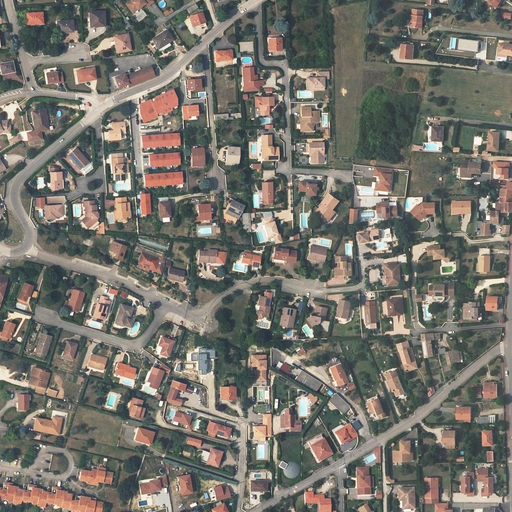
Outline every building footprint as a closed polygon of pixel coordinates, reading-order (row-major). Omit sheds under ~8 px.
[(154,1),(152,0),(133,0),(132,1),(131,0),(130,0),(125,4),(131,11),(136,7),(138,9),(145,3),(147,6),(154,1)] [(487,0),(490,1),(489,2),(496,6),(495,7),(496,8),(497,9),(498,7),(502,0),(487,0)] [(196,3),(187,8),(189,12),(198,7),(196,3)] [(142,8),(133,15),(139,22),(147,15),(142,8)] [(171,8),(163,12),(166,16),(174,12),(171,8)] [(412,27),(422,28),(424,11),(413,10),(412,27)] [(89,12),(90,26),(104,26),(104,11),(89,12)] [(26,13),(27,23),(42,22),(42,12),(26,13)] [(192,26),(198,24),(205,22),(202,12),(189,16),(192,26)] [(66,30),(73,30),(72,20),(57,21),(58,32),(66,32),(66,30)] [(152,38),(154,41),(155,43),(156,45),(158,44),(160,47),(168,42),(172,39),(166,30),(152,38)] [(128,34),(115,36),(117,52),(130,50),(128,34)] [(268,39),(269,50),(281,50),(281,38),(268,39)] [(254,51),(253,41),(239,42),(240,52),(254,51)] [(170,45),(168,42),(160,47),(162,50),(170,45)] [(413,59),(414,45),(410,45),(410,42),(402,42),(402,51),(401,51),(400,58),(413,59)] [(511,44),(500,43),(499,52),(498,58),(507,59),(507,55),(511,55),(511,44)] [(215,52),(215,61),(232,59),(231,50),(215,52)] [(0,63),(0,66),(1,73),(6,72),(6,73),(12,72),(11,70),(14,70),(12,61),(0,63)] [(125,85),(126,88),(129,86),(154,76),(150,66),(125,76),(124,73),(114,77),(118,87),(125,85)] [(253,67),(243,68),(244,86),(246,86),(259,85),(263,84),(263,80),(258,81),(254,81),(254,75),(253,67)] [(76,71),(78,80),(85,79),(85,81),(95,79),(93,68),(76,71)] [(62,72),(56,73),(56,72),(45,73),(47,83),(54,82),(57,81),(58,83),(63,82),(62,72)] [(317,78),(307,78),(307,87),(324,87),(324,79),(329,78),(329,72),(317,72),(317,78)] [(187,90),(201,89),(200,79),(196,79),(196,78),(193,78),(193,80),(187,80),(187,90)] [(266,78),(266,87),(276,87),(275,78),(266,78)] [(177,105),(176,98),(172,90),(153,98),(154,101),(151,102),(150,100),(139,104),(139,114),(142,119),(146,118),(147,120),(157,116),(156,114),(160,112),(161,115),(171,110),(170,107),(177,105)] [(271,96),(260,96),(261,101),(261,104),(258,105),(258,106),(258,114),(267,114),(267,104),(272,104),(271,96)] [(188,119),(188,116),(198,115),(197,105),(182,106),(182,119),(188,119)] [(310,107),(301,108),(301,116),(302,116),(302,119),(301,121),(300,121),(300,131),(310,131),(309,126),(311,126),(311,122),(319,122),(319,111),(310,111),(310,107)] [(45,109),(32,111),(35,131),(41,130),(48,129),(45,109)] [(113,130),(112,131),(108,131),(109,140),(120,139),(120,133),(125,133),(124,126),(123,126),(123,122),(113,123),(113,130)] [(433,140),(443,141),(444,127),(433,127),(433,140)] [(41,130),(35,131),(27,133),(28,142),(42,139),(41,130)] [(490,132),(488,150),(498,151),(500,133),(490,132)] [(179,145),(178,133),(141,136),(142,147),(179,145)] [(268,145),(268,134),(260,134),(261,156),(264,156),(267,156),(267,158),(277,158),(276,148),(271,148),(271,146),(270,145),(268,145)] [(12,145),(20,141),(17,136),(9,140),(12,145)] [(323,143),(307,143),(307,152),(309,152),(313,152),(314,163),(324,163),(323,143)] [(228,147),(227,155),(228,155),(228,162),(226,162),(226,165),(237,166),(239,148),(228,147)] [(67,155),(74,163),(76,162),(81,168),(88,162),(76,148),(67,155)] [(201,163),(204,163),(202,149),(191,149),(192,165),(202,165),(201,163)] [(116,173),(117,180),(125,180),(125,173),(128,172),(126,152),(111,153),(112,165),(114,165),(114,174),(116,173)] [(150,166),(179,164),(179,153),(149,155),(150,166)] [(461,175),(472,176),(472,173),(481,173),(482,163),(471,162),(471,160),(463,160),(463,165),(462,165),(461,175)] [(509,178),(510,162),(495,162),(494,167),(498,168),(498,173),(502,174),(502,178),(509,178)] [(390,191),(393,169),(376,167),(375,175),(382,176),(381,183),(379,183),(378,190),(390,191)] [(51,189),(60,188),(59,180),(61,180),(61,172),(58,172),(57,168),(50,168),(51,189)] [(182,183),(181,172),(144,175),(144,186),(182,183)] [(271,180),(261,180),(262,198),(263,198),(263,202),(271,201),(271,197),(272,197),(271,180)] [(316,183),(310,183),(310,182),(299,182),(299,193),(315,194),(316,183)] [(501,196),(511,196),(511,188),(508,189),(501,188),(501,196)] [(321,206),(319,210),(324,214),(322,216),(328,220),(335,211),(333,210),(340,201),(330,193),(323,202),(324,204),(323,205),(321,206)] [(148,194),(139,194),(141,214),(150,213),(148,194)] [(511,196),(501,196),(501,201),(499,201),(499,203),(497,203),(496,212),(499,212),(511,211),(511,196)] [(125,197),(116,198),(116,206),(117,212),(118,212),(118,217),(119,222),(126,221),(126,217),(131,216),(131,210),(129,210),(129,203),(126,203),(125,197)] [(97,217),(97,213),(96,205),(95,205),(94,200),(83,201),(83,206),(85,206),(86,216),(81,220),(88,228),(97,220),(97,217)] [(221,211),(222,219),(235,225),(243,206),(232,200),(227,210),(221,211)] [(169,201),(168,201),(159,202),(160,217),(170,216),(169,201)] [(384,212),(384,217),(399,216),(398,201),(378,202),(378,213),(384,212)] [(452,202),(452,211),(461,211),(461,213),(470,213),(470,201),(452,202)] [(411,211),(416,216),(418,214),(422,219),(425,216),(425,215),(427,213),(429,214),(435,213),(435,203),(423,203),(420,207),(418,205),(411,211)] [(209,204),(198,205),(199,220),(210,219),(209,204)] [(54,216),(56,216),(63,216),(62,205),(44,206),(45,219),(54,218),(54,216)] [(360,208),(351,208),(351,222),(360,222),(360,208)] [(499,224),(499,223),(499,217),(499,214),(499,212),(496,212),(492,212),(491,222),(496,223),(496,224),(499,224)] [(250,217),(249,213),(242,213),(244,232),(251,232),(250,229),(250,224),(250,220),(250,217)] [(271,216),(262,219),(268,237),(273,235),(275,242),(281,240),(279,233),(278,234),(274,221),(273,221),(271,216)] [(477,236),(482,236),(482,235),(489,234),(490,223),(477,222),(477,236)] [(368,232),(359,233),(360,242),(369,241),(369,239),(379,238),(378,229),(368,231),(368,232)] [(117,254),(116,258),(121,260),(126,246),(116,242),(115,245),(111,244),(109,250),(115,253),(117,254)] [(442,257),(445,257),(449,260),(453,256),(447,251),(445,251),(445,249),(441,249),(440,245),(428,246),(429,252),(435,252),(435,254),(435,258),(442,257)] [(310,246),(308,255),(317,257),(316,260),(324,262),(327,249),(310,246)] [(275,248),(274,253),(276,253),(275,259),(283,260),(283,258),(286,259),(286,261),(294,262),(296,252),(287,251),(288,250),(275,248)] [(481,271),(488,271),(490,271),(491,248),(479,248),(479,254),(481,254),(480,271),(481,271)] [(198,261),(207,262),(208,260),(216,261),(216,251),(208,250),(208,252),(199,251),(198,261)] [(147,266),(160,271),(164,261),(163,261),(159,259),(142,253),(138,263),(139,263),(137,267),(145,270),(147,266)] [(260,256),(243,253),(243,255),(241,262),(245,263),(252,264),(251,266),(258,267),(260,256)] [(243,255),(238,254),(236,262),(245,264),(245,263),(241,262),(243,255)] [(339,268),(338,268),(339,276),(352,275),(351,263),(347,263),(347,257),(337,257),(337,262),(339,262),(341,262),(342,268),(339,268)] [(387,266),(397,265),(397,263),(385,264),(386,276),(387,276),(387,266)] [(401,284),(400,265),(397,265),(387,266),(387,276),(388,285),(401,284)] [(170,268),(167,278),(182,282),(182,283),(186,284),(188,276),(184,275),(185,272),(170,268)] [(0,305),(8,276),(0,273),(0,305)] [(33,286),(24,283),(19,298),(26,301),(28,295),(29,296),(33,286)] [(445,292),(451,292),(450,283),(445,283),(445,285),(436,285),(436,286),(430,286),(430,296),(434,296),(434,299),(435,301),(436,302),(438,302),(440,303),(442,302),(443,301),(444,300),(445,299),(445,297),(444,297),(444,295),(445,295),(445,292)] [(74,289),(71,299),(73,299),(70,309),(78,312),(84,293),(74,289)] [(256,314),(260,315),(264,316),(266,316),(267,312),(269,313),(270,307),(269,307),(271,297),(276,297),(275,290),(273,289),(264,289),(265,297),(260,296),(258,305),(260,305),(259,311),(257,310),(256,314)] [(37,298),(39,292),(33,290),(31,296),(37,298)] [(107,298),(101,296),(99,304),(97,304),(94,316),(104,319),(110,301),(106,300),(107,298)] [(497,310),(498,304),(498,297),(488,296),(487,310),(497,310)] [(401,298),(390,299),(391,308),(389,308),(390,315),(402,314),(401,298)] [(341,299),(339,307),(341,307),(339,316),(340,316),(347,318),(348,318),(351,302),(341,299)] [(376,300),(366,301),(367,323),(377,323),(376,300)] [(467,308),(467,318),(470,318),(473,318),(473,316),(477,316),(478,316),(479,308),(480,308),(480,302),(470,302),(470,303),(465,303),(465,308),(467,308)] [(133,307),(121,304),(115,323),(124,326),(124,325),(131,327),(133,320),(129,319),(129,316),(130,316),(133,307)] [(328,308),(319,306),(318,310),(317,310),(316,318),(310,317),(310,321),(314,327),(321,323),(322,320),(325,320),(328,308)] [(281,316),(279,325),(281,326),(292,328),(295,309),(285,307),(283,316),(281,316)] [(1,335),(3,336),(8,338),(9,338),(15,325),(6,321),(1,335)] [(41,333),(38,345),(40,345),(38,353),(46,355),(52,336),(41,333)] [(433,355),(433,350),(431,340),(441,339),(440,333),(422,334),(425,357),(433,356),(433,355)] [(173,341),(161,337),(159,345),(157,351),(158,353),(168,357),(173,341)] [(62,356),(72,359),(77,344),(67,341),(62,356)] [(406,369),(409,368),(416,366),(414,361),(416,360),(412,347),(410,348),(408,341),(397,344),(399,351),(401,351),(406,369)] [(297,351),(300,355),(306,351),(303,347),(297,351)] [(458,350),(452,351),(455,362),(460,361),(460,360),(463,359),(461,352),(459,352),(458,350)] [(455,362),(452,351),(447,352),(447,353),(446,353),(448,364),(455,362)] [(91,354),(88,365),(103,369),(106,359),(91,354)] [(266,355),(252,355),(252,366),(257,366),(257,380),(266,380),(266,355)] [(330,363),(337,380),(339,379),(341,385),(349,382),(340,359),(330,363)] [(118,362),(115,372),(123,374),(123,375),(133,379),(136,369),(126,367),(126,365),(118,362)] [(158,385),(163,372),(169,374),(170,369),(162,363),(160,370),(153,367),(148,381),(151,382),(158,385)] [(290,368),(283,364),(279,370),(288,376),(290,372),(288,371),(290,368)] [(33,367),(31,374),(35,376),(33,384),(37,385),(45,387),(49,373),(44,371),(44,370),(33,367)] [(301,370),(295,380),(316,393),(322,383),(301,370)] [(396,389),(399,396),(405,393),(396,370),(390,372),(388,376),(393,391),(395,390),(396,389)] [(171,386),(167,401),(180,405),(182,401),(174,398),(177,389),(183,390),(185,385),(172,380),(171,386)] [(485,383),(485,397),(491,397),(497,397),(497,385),(494,385),(494,383),(485,383)] [(43,393),(45,387),(37,385),(35,391),(43,393)] [(188,386),(186,392),(192,394),(194,388),(188,386)] [(427,387),(429,395),(436,393),(434,386),(427,387)] [(220,387),(220,398),(235,398),(235,387),(220,387)] [(476,390),(473,390),(473,398),(482,398),(482,394),(477,394),(476,390)] [(310,394),(307,396),(314,403),(317,401),(310,394)] [(335,394),(328,402),(343,415),(350,407),(335,394)] [(19,395),(19,405),(19,408),(28,408),(28,400),(28,396),(28,395),(19,395)] [(132,398),(130,405),(132,405),(129,415),(141,418),(144,408),(140,407),(142,401),(132,398)] [(373,410),(374,414),(377,413),(377,415),(379,414),(380,419),(387,416),(385,412),(384,412),(378,398),(368,402),(371,411),(373,410)] [(465,418),(471,418),(471,407),(458,407),(458,418),(465,418)] [(271,414),(263,414),(263,425),(254,425),(254,435),(260,435),(260,437),(265,437),(265,435),(271,435),(271,414)] [(477,423),(483,423),(489,423),(495,423),(495,415),(489,415),(489,417),(479,417),(477,420),(477,423)] [(280,423),(280,428),(290,428),(290,432),(300,432),(300,422),(294,422),(294,416),(283,416),(284,423),(280,423)] [(41,431),(51,433),(53,421),(37,418),(35,429),(41,430),(41,431)] [(357,421),(351,426),(355,432),(361,428),(357,421)] [(215,423),(212,432),(228,437),(230,428),(215,423)] [(356,434),(350,425),(339,431),(340,433),(336,436),(341,445),(346,442),(349,440),(350,441),(357,437),(356,434)] [(139,427),(135,439),(150,444),(154,432),(139,427)] [(442,431),(444,438),(444,444),(456,444),(456,431),(442,431)] [(492,431),(483,431),(484,445),(493,445),(492,431)] [(33,438),(40,440),(41,433),(34,432),(33,438)] [(320,435),(307,442),(318,461),(323,458),(322,457),(330,452),(320,435)] [(189,437),(188,442),(200,445),(201,440),(189,437)] [(410,441),(401,441),(402,451),(394,452),(394,460),(402,459),(402,462),(411,461),(411,460),(413,460),(413,451),(411,451),(410,441)] [(365,464),(381,463),(380,447),(373,448),(374,455),(365,456),(365,464)] [(210,453),(203,450),(200,460),(217,466),(222,452),(211,448),(210,453)] [(111,483),(113,473),(105,471),(106,469),(100,468),(100,470),(97,470),(92,469),(91,472),(81,469),(79,478),(82,479),(82,480),(87,481),(87,482),(98,484),(98,481),(103,482),(104,480),(106,480),(106,482),(111,483)] [(356,468),(357,488),(359,488),(358,478),(360,478),(359,470),(368,470),(368,468),(356,468)] [(489,468),(482,468),(482,481),(486,481),(486,489),(482,489),(482,495),(489,495),(489,492),(494,492),(494,477),(489,477),(489,468)] [(368,470),(359,470),(360,478),(358,478),(359,488),(357,488),(357,495),(370,495),(370,487),(368,487),(368,470)] [(467,476),(462,476),(463,493),(468,493),(468,496),(474,496),(474,489),(471,489),(470,480),(474,480),(474,473),(467,473),(467,476)] [(178,476),(180,484),(181,494),(192,492),(188,475),(178,476)] [(151,492),(150,491),(160,489),(159,486),(167,485),(166,476),(158,478),(158,479),(149,481),(149,483),(140,484),(141,494),(151,492)] [(436,498),(436,478),(426,478),(426,498),(427,498),(436,498)] [(0,499),(2,500),(2,498),(8,499),(7,501),(16,502),(21,503),(21,499),(32,501),(32,503),(40,505),(45,506),(46,501),(57,503),(56,505),(64,507),(69,508),(69,509),(74,511),(75,509),(80,510),(80,511),(81,511),(101,511),(103,503),(98,502),(98,504),(95,503),(95,501),(90,500),(90,498),(83,496),(80,496),(79,498),(75,497),(75,500),(74,501),(71,500),(72,493),(61,490),(61,488),(53,487),(51,493),(49,495),(47,494),(48,491),(36,488),(37,486),(28,484),(27,491),(25,492),(23,492),(24,488),(12,486),(12,484),(4,482),(3,489),(1,490),(0,489),(0,499)] [(250,482),(250,490),(259,490),(259,492),(266,492),(266,482),(250,482)] [(219,485),(212,487),(216,501),(230,497),(227,487),(222,488),(220,489),(220,487),(219,485)] [(415,487),(399,488),(399,496),(403,496),(403,499),(403,508),(415,508),(415,487)] [(313,492),(304,492),(305,503),(318,503),(318,511),(330,511),(330,499),(324,499),(324,495),(313,495),(313,492)] [(211,509),(213,511),(227,511),(223,503),(222,504),(217,506),(216,505),(213,506),(214,508),(211,509)] [(436,511),(452,511),(453,509),(448,509),(448,503),(439,503),(436,503),(436,511)]
